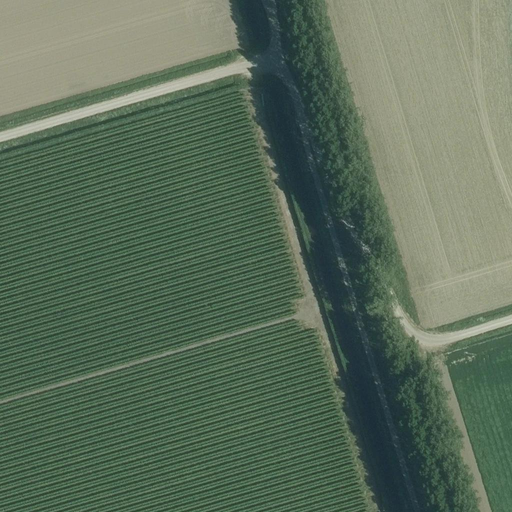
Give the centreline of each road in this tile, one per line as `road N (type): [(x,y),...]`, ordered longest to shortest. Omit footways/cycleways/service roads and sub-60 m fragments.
road 1 (unclassified): [(412,511),(297,104)]
road 2 (unclassified): [(511,320),(429,341),(413,334),(336,202),(297,104)]
road 3 (unclassified): [(0,138),(279,57)]
